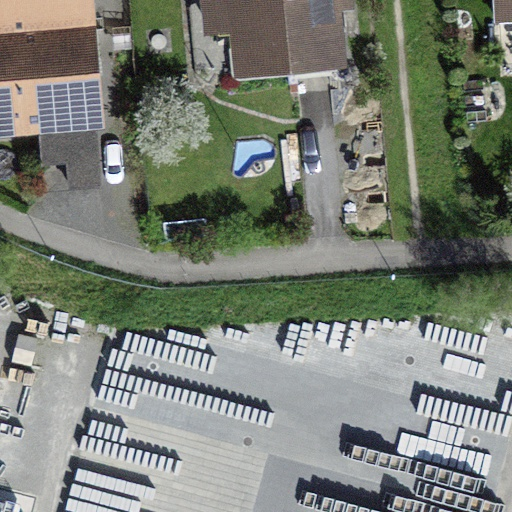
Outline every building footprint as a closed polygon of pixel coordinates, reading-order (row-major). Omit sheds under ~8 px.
[(0,0),(0,32),(85,27),(82,0),(0,0)] [(231,85),(346,70),(336,0),(198,0),(204,45),(226,42),(231,85)] [(511,0),(494,0),(497,32),(511,30),(511,0)] [(85,27),(0,32),(0,131),(35,129),(91,125),(85,27)] [(91,125),(35,129),(38,173),(94,169),(91,125)]
